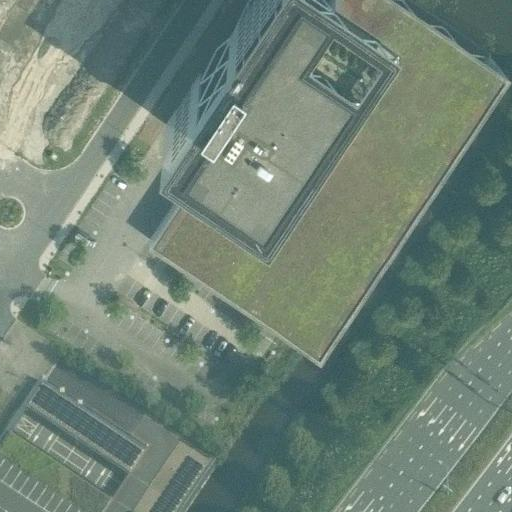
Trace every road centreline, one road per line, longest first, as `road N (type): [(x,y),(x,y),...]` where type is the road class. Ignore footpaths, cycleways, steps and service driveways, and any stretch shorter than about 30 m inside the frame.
road 1 (unclassified): [(61,205),(197,0)]
road 2 (primary): [(511,349),(387,511)]
